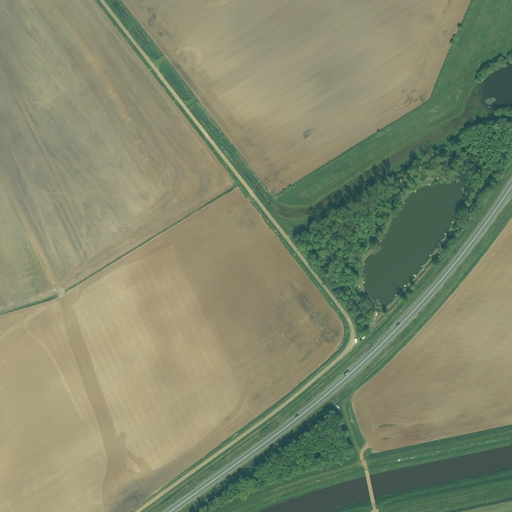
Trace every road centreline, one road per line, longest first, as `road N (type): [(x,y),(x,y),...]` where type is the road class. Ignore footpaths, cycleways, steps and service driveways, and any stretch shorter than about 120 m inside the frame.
road 1 (unclassified): [(136,511),(308,384),(349,346),(352,329),(101,0)]
road 2 (trunk): [(169,511),(357,366),(433,288),(511,183)]
